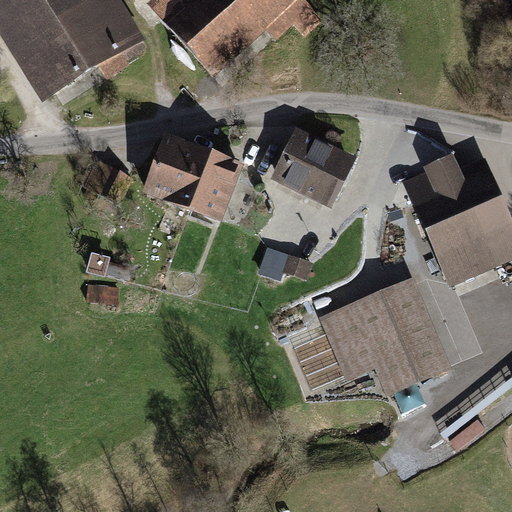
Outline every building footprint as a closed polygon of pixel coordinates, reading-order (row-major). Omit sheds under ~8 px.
[(0,0),(0,38),(42,105),(146,40),(120,0),(0,0)] [(322,22),(302,0),(177,0),(159,17),(215,80),(269,32),(288,53),(322,22)] [(357,158),(297,130),(273,182),(333,210),(357,158)] [(182,209),(205,151),(167,136),(144,194),(182,209)] [(220,224),(243,166),(205,151),(182,209),(220,224)] [(511,262),(511,221),(484,161),(461,172),(455,158),(401,183),(450,290),(511,262)] [(140,184),(99,162),(80,199),(121,221),(140,184)] [(311,265),(269,250),(259,277),(281,285),(285,274),(305,282),(311,265)] [(452,370),(414,279),(320,319),(347,383),(374,371),(386,398),(452,370)] [(120,289),(88,286),(87,304),(118,307),(120,289)]
